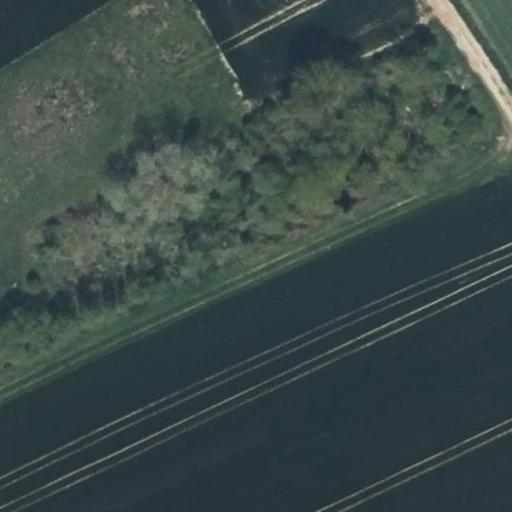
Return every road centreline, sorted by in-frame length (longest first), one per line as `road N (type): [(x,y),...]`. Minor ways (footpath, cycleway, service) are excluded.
road 1 (track): [(511,151),(0,400)]
road 2 (track): [(511,101),(444,0)]
